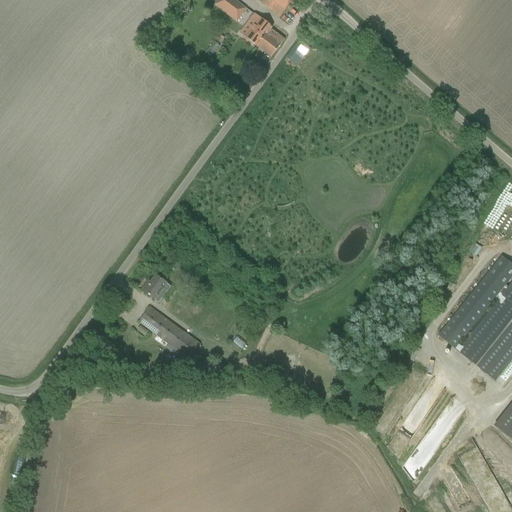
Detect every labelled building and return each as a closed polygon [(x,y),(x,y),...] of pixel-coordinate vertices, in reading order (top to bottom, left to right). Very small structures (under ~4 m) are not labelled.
[(233,0),(217,0),(214,5),(236,22),(246,10),(233,0)] [(257,0),(280,17),(292,0),(257,0)] [(251,25),(242,36),(257,47),(270,29),(272,28),(254,15),(248,23),(251,25)] [(270,29),(257,47),(263,52),(271,58),(284,40),(270,29)] [(299,41),(285,58),(296,66),(309,48),(299,41)] [(205,53),(210,58),(219,47),(213,42),(205,53)] [(437,336),(457,352),(461,347),(458,345),(494,299),(497,301),(508,288),(505,285),(511,276),(511,265),(501,257),(437,336)] [(158,304),(171,288),(166,284),(155,276),(150,283),(143,293),(154,301),(158,304)] [(461,347),(457,352),(494,382),(511,359),(511,282),(508,288),(497,301),(461,347)] [(149,308),(139,322),(139,323),(189,360),(199,345),(149,308)] [(415,359),(406,377),(415,381),(424,363),(415,359)] [(511,405),(494,427),(511,441),(511,405)] [(427,427),(403,464),(415,472),(439,435),(427,427)] [(394,431),(385,451),(395,455),(403,435),(394,431)]
